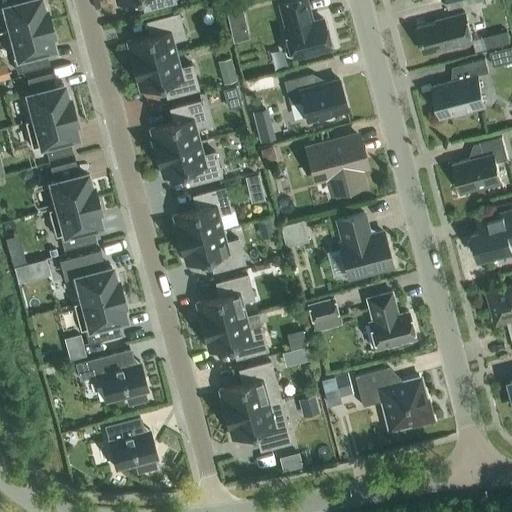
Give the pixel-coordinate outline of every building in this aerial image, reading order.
[(0,5),(0,10),(6,31),(49,20),(46,7),(43,8),(40,0),(6,0),(7,3),(0,5)] [(291,57),(330,47),(322,17),(311,20),(305,0),(286,0),(279,2),(285,27),(283,28),(287,41),(284,44),(286,52),(290,53),(291,57)] [(446,0),(449,9),(481,0),(446,0)] [(225,7),(229,23),(244,19),(241,3),(225,7)] [(132,64),(176,53),(172,39),(184,36),(178,11),(151,18),(155,32),(126,40),(132,64)] [(473,41),(465,12),(436,20),(436,22),(417,26),(424,52),(443,47),(443,49),(473,41)] [(49,20),(6,31),(12,57),(13,57),(17,71),(48,62),(44,48),(53,46),(49,33),(52,32),(49,20)] [(511,45),(499,49),(502,62),(511,58),(511,45)] [(179,66),(176,53),(132,64),(139,88),(168,80),(172,94),(198,87),(191,63),(179,66)] [(485,105),(477,74),(489,71),(485,57),(458,64),(462,78),(433,86),(441,116),(455,113),(455,115),(464,115),(472,111),(472,108),(485,105)] [(233,69),(220,73),(223,83),(235,79),(233,69)] [(24,120),(24,121),(72,108),(69,95),(66,96),(62,83),(54,85),(50,71),(27,78),(31,92),(22,94),(29,119),(24,120)] [(306,118),(346,107),(339,78),(312,85),(309,72),(283,79),(289,102),(301,99),(306,118)] [(149,127),(155,151),(199,140),(195,126),(207,123),(201,98),(174,105),(178,119),(149,127)] [(72,108),(24,121),(31,146),(44,143),(48,157),(71,151),(68,136),(76,134),(73,121),(75,120),(72,108)] [(258,129),(261,144),(275,140),(272,125),(258,129)] [(366,164),(358,134),(310,147),(307,152),(313,174),(318,177),(331,173),(335,187),(340,190),(358,185),(361,180),(357,166),(366,164)] [(461,191),(501,181),(496,161),(508,158),(502,136),(478,142),(481,155),(453,162),(461,191)] [(199,140),(155,151),(162,175),(191,167),(195,181),(221,174),(214,150),(202,153),(199,140)] [(273,144),(260,148),(263,160),(276,157),(273,144)] [(47,208),(48,209),(96,196),(92,184),(89,185),(86,171),(77,174),(74,160),(50,166),(54,180),(46,182),(52,207),(47,208)] [(258,198),(273,195),(267,170),(252,173),(258,198)] [(172,214),(178,238),(222,227),(218,213),(230,210),(224,186),(197,193),(201,207),(172,214)] [(96,196),(48,209),(54,234),(60,233),(63,247),(95,239),(91,225),(99,223),(96,209),(99,209),(96,196)] [(511,210),(495,215),(479,219),(482,230),(472,233),(478,257),(511,248),(511,210)] [(391,264),(383,231),(369,234),(363,211),(336,218),(342,242),(338,243),(347,275),(351,274),(352,276),(366,272),(365,271),(391,264)] [(299,220),(280,225),(283,235),(302,230),(299,220)] [(222,227),(178,238),(185,262),(214,255),(218,269),(244,262),(237,237),(225,240),(222,227)] [(73,302),(73,303),(120,290),(117,278),(114,278),(111,265),(104,267),(99,248),(58,258),(64,279),(71,277),(77,301),(73,302)] [(201,325),(245,314),(241,300),(253,297),(247,273),(221,280),(224,294),(195,301),(201,325)] [(511,285),(487,292),(495,323),(511,318),(511,334),(511,335),(511,339),(511,285)] [(120,290),(73,303),(79,328),(85,327),(89,341),(120,333),(116,319),(124,316),(121,303),(124,303),(120,290)] [(415,337),(408,309),(397,312),(391,290),(366,296),(372,319),(368,320),(375,347),(392,343),(393,346),(407,342),(406,339),(415,337)] [(307,302),(314,329),(341,322),(334,295),(307,302)] [(249,327),(245,314),(201,325),(208,349),(237,342),(241,356),(267,349),(261,324),(249,327)] [(80,377),(99,372),(106,400),(126,395),(128,403),(146,398),(144,390),(147,389),(139,360),(134,362),(130,347),(76,361),(80,377)] [(220,397),(224,412),(281,400),(270,360),(244,367),(247,381),(218,388),(220,397)] [(411,424),(432,419),(427,398),(425,398),(419,377),(389,384),(384,366),(354,374),(362,405),(382,399),(389,428),(411,422),(411,424)] [(352,392),(347,371),(333,374),(339,395),(352,392)] [(314,393),(302,396),(306,415),(319,411),(314,393)] [(291,440),(281,400),(224,412),(228,428),(229,428),(231,436),(260,428),(265,447),(291,440)] [(116,467),(136,462),(138,470),(155,466),(153,457),(156,457),(151,437),(147,438),(145,429),(143,430),(139,415),(105,424),(109,439),(108,439),(116,467)]
